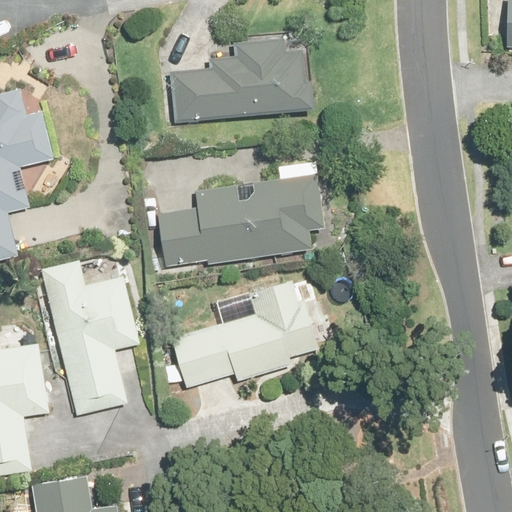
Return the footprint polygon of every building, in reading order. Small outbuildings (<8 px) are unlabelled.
[(510,37),(509,46),(511,46),(511,0),(510,0),(510,9),(490,9),(489,36),(510,37)] [(289,40),(236,44),(237,58),(214,60),(214,72),(172,75),(176,121),(318,109),(313,52),(290,54),(289,40)] [(27,119),(20,92),(0,96),(0,260),(18,256),(7,212),(30,207),(20,166),(56,158),(45,115),(27,119)] [(284,180),(198,193),(200,207),(162,213),(170,266),(210,260),(211,264),(314,249),(311,229),(326,227),(317,163),(282,169),(284,180)] [(141,344),(126,279),(87,288),(81,260),(44,269),(79,418),(129,406),(116,350),(141,344)] [(238,373),(241,382),(296,367),(293,357),(317,350),(309,324),(321,320),(316,304),(304,307),(297,282),(252,295),(258,316),(176,340),(190,387),(238,373)] [(49,413),(40,346),(1,352),(0,343),(0,461),(32,457),(26,416),(49,413)] [(35,487),(37,511),(123,511),(123,509),(97,511),(93,511),(89,480),(35,487)]
